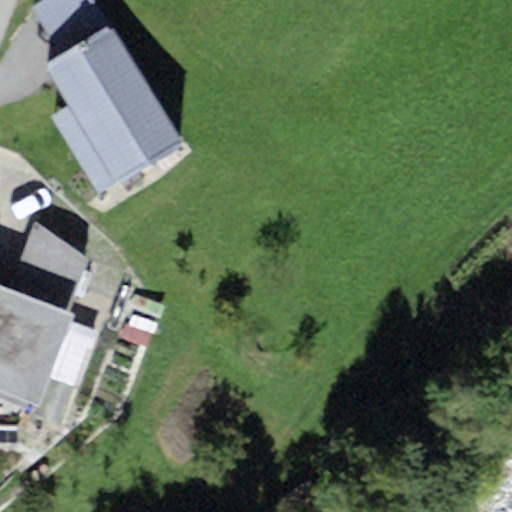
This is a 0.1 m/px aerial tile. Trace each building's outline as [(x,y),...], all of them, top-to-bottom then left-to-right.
[(61,57),(112,27),(95,0),(39,0),(29,6),(61,57)] [(79,125),(147,84),(112,27),(61,57),(43,68),(67,107),(79,125)] [(115,186),(184,144),(147,84),(79,125),(115,186)] [(100,195),(115,186),(79,125),(67,107),(52,116),(100,195)] [(8,291),(70,313),(90,259),(33,225),(8,291)] [(8,291),(0,287),(0,392),(39,407),(73,314),(70,313),(8,291)]
